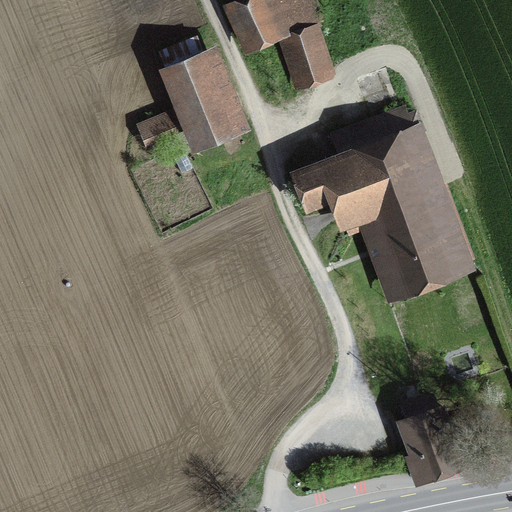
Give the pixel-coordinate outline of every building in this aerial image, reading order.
[(272,25),(258,0),(257,0),(239,11),(249,34),(272,25)] [(258,0),(272,25),(281,20),(303,82),(335,72),(323,23),(312,0),(258,0)] [(211,52),(166,72),(182,106),(189,124),(201,147),(245,127),(211,52)] [(189,124),(182,106),(140,123),(147,141),(189,124)] [(435,114),(293,162),(312,220),(374,201),(404,296),(489,272),(435,114)] [(436,391),(402,405),(420,452),(410,456),(417,475),(462,458),(436,391)]
